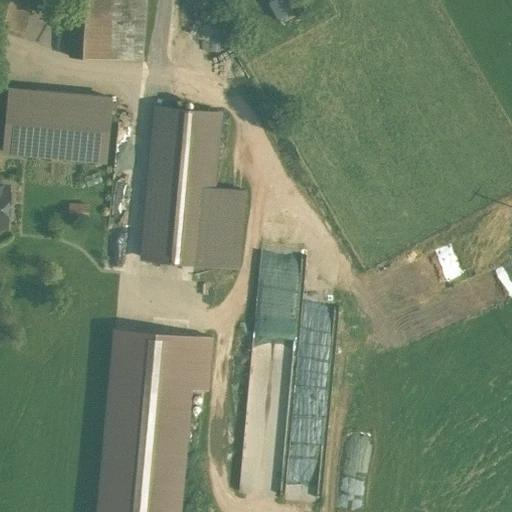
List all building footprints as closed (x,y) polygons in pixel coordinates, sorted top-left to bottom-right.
[(0,0),(0,24),(21,30),(29,0),(0,0)] [(107,0),(72,0),(70,55),(104,57),(107,0)] [(107,0),(104,57),(127,59),(131,10),(133,10),(133,0),(107,0)] [(109,97),(9,88),(3,150),(103,159),(109,97)] [(219,111),(156,105),(149,182),(212,188),(213,186),(219,111)] [(212,188),(149,182),(142,256),(238,265),(245,189),(213,186),(212,188)] [(88,204),(69,204),(68,217),(87,217),(88,204)] [(211,336),(115,327),(97,511),(177,511),(190,387),(206,389),(211,336)]
